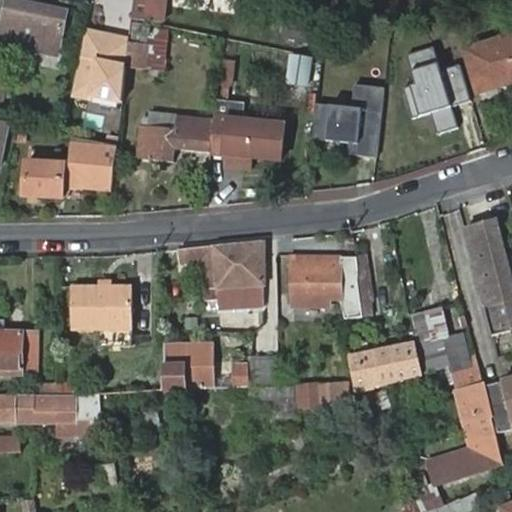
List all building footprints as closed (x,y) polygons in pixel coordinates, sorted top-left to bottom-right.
[(9,0),(8,0),(0,41),(0,44),(57,56),(67,12),(9,0)] [(167,0),(134,0),(133,18),(165,21),(167,0)] [(131,40),(127,66),(150,69),(155,30),(155,24),(133,20),(131,40)] [(169,31),(155,30),(150,69),(149,74),(164,76),(169,31)] [(127,66),(131,40),(86,31),(73,94),(122,104),(127,66)] [(511,36),(466,51),(479,93),(511,82),(511,36)] [(455,107),(474,101),(463,69),(442,76),(434,53),(409,61),(418,89),(408,92),(417,121),(433,116),(440,139),(463,132),(455,107)] [(295,56),(292,82),(306,83),(309,58),(295,56)] [(211,151),(211,156),(284,163),(288,124),(242,119),(243,106),(233,105),(238,61),(224,59),(218,115),(215,115),(215,120),(211,151)] [(0,81),(0,114),(3,115),(10,84),(0,81)] [(355,156),(381,160),(388,89),(360,85),(355,110),(320,106),(313,142),(356,145),(355,156)] [(175,148),(211,151),(215,120),(150,114),(149,119),(146,118),(141,158),(173,161),(175,148)] [(0,125),(0,166),(1,166),(8,128),(0,125)] [(58,143),(56,157),(87,162),(87,167),(101,170),(102,167),(113,169),(116,150),(107,148),(107,146),(80,140),(79,147),(58,143)] [(28,162),(26,198),(66,200),(67,190),(81,191),(82,165),(28,162)] [(511,282),(496,224),(466,232),(494,337),(511,331),(511,282)] [(265,241),(181,250),(182,263),(205,262),(208,300),(267,297),(265,241)] [(343,259),(292,257),(292,294),(291,307),(325,307),(329,304),(329,299),(340,300),(344,320),(361,318),(357,270),(343,270),(343,259)] [(100,281),(100,289),(111,288),(111,280),(100,281)] [(111,288),(100,289),(76,289),(75,328),(100,328),(100,345),(132,345),(131,288),(111,288)] [(412,313),(427,374),(446,370),(452,368),(445,339),(450,337),(443,306),(412,313)] [(6,332),(0,331),(0,374),(40,375),(41,333),(6,332)] [(357,356),(364,391),(416,377),(412,362),(414,362),(411,344),(357,356)] [(167,346),(167,391),(211,389),(211,345),(167,346)] [(279,384),(279,355),(245,356),(245,364),(224,364),(225,385),(279,384)] [(485,383),(478,355),(469,357),(471,367),(454,372),(458,389),(485,383)] [(511,380),(486,388),(494,417),(493,420),(495,429),(511,424),(511,380)] [(318,402),(313,381),(295,386),(295,408),(318,402)] [(41,383),(41,394),(62,395),(62,383),(41,383)] [(437,485),(504,463),(502,456),(495,429),(493,420),(494,417),(486,388),(485,383),(458,389),(473,449),(430,464),(437,485)] [(295,386),(259,388),(259,405),(272,405),(272,412),(280,411),(280,418),(296,417),(295,408),(295,386)] [(372,393),(379,412),(393,407),(388,389),(372,393)] [(41,394),(0,393),(0,424),(58,425),(79,425),(79,437),(104,436),(100,394),(62,395),(41,394)] [(58,438),(79,437),(79,425),(58,425),(58,438)] [(0,437),(0,452),(22,452),(22,438),(0,437)] [(96,462),(101,487),(119,485),(114,458),(96,462)] [(421,495),(427,511),(445,506),(437,485),(420,490),(421,495)] [(463,511),(481,505),(477,494),(445,506),(427,511),(463,511)] [(402,511),(427,511),(421,495),(399,504),(402,511)]
